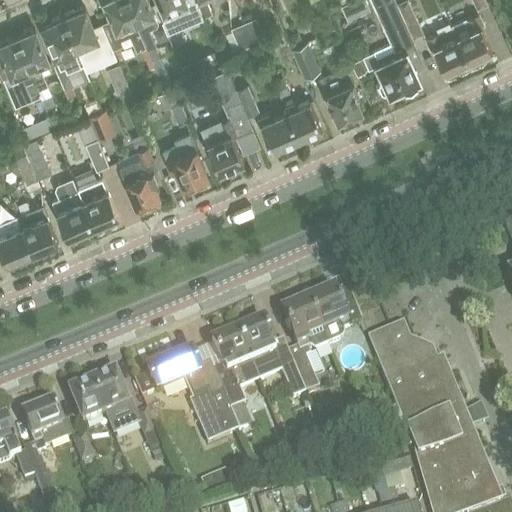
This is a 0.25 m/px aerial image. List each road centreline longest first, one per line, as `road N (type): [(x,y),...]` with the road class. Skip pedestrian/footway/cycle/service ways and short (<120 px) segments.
road 1 (primary): [(0,367),(511,145)]
road 2 (primary): [(511,91),(0,313)]
